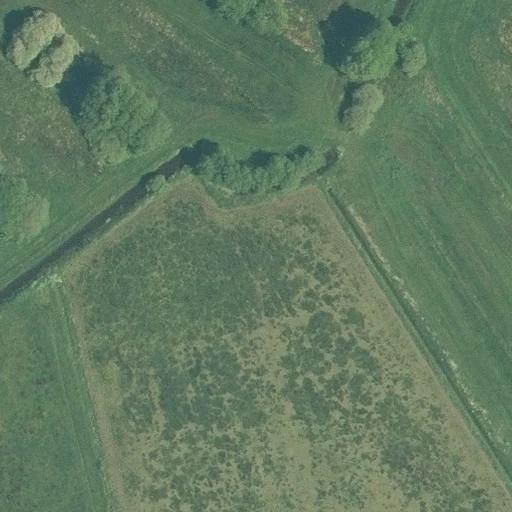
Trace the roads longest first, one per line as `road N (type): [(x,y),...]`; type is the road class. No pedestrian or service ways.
road 1 (track): [(0,275),(179,140),(209,135),(288,144),(311,127),(373,0)]
road 2 (track): [(511,419),(347,147),(311,127)]
